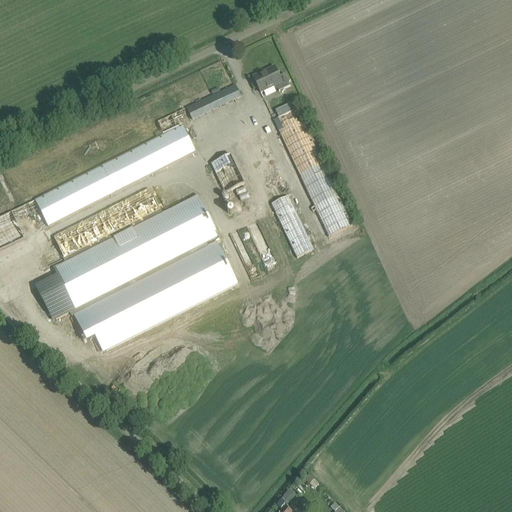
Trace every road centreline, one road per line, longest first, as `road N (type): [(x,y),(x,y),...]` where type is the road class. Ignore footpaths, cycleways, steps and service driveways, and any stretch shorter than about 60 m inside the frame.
road 1 (unclassified): [(0,153),(324,0)]
road 2 (unclassified): [(0,309),(217,511)]
